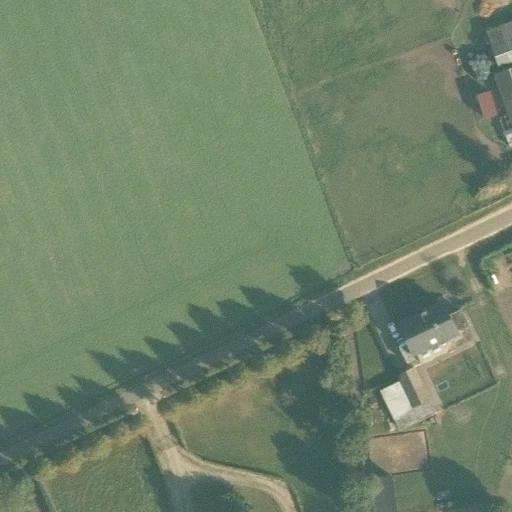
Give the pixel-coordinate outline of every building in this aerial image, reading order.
[(498,66),(511,61),(511,20),(485,31),(498,66)] [(510,147),(511,145),(511,67),(493,75),(507,115),(499,118),(510,147)] [(488,90),(472,95),(479,117),(495,113),(488,90)] [(449,317),(442,303),(399,324),(413,353),(415,352),(416,354),(441,342),(446,353),(475,340),(461,311),(449,317)] [(401,431),(435,414),(414,369),(398,376),(401,381),(382,390),(401,431)] [(429,434),(369,442),(375,482),(434,474),(429,434)]
